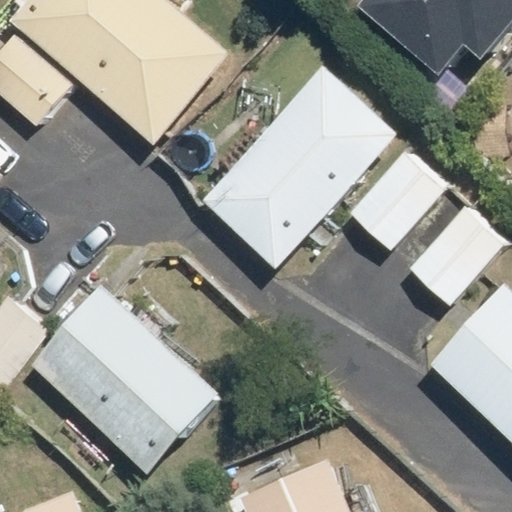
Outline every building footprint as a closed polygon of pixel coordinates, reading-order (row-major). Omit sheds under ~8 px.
[(164,141),(243,50),(184,0),(35,0),(20,17),(164,141)] [(511,0),(394,0),(472,64),(501,28),(511,36),(511,0)] [(0,84),(45,123),(80,82),(22,34),(0,59),(0,84)] [(284,266),(408,134),(335,65),(211,197),(284,266)] [(400,250),(455,191),(416,155),(361,214),(400,250)] [(458,301),(511,242),(511,239),(474,205),(419,265),(458,301)] [(152,468),(227,390),(111,281),(36,359),(152,468)] [(511,431),(511,284),(438,365),(511,431)] [(0,394),(55,328),(15,295),(0,313),(0,394)] [(251,511),(360,511),(338,458),(245,497),(251,511)] [(85,511),(76,488),(19,511),(85,511)]
